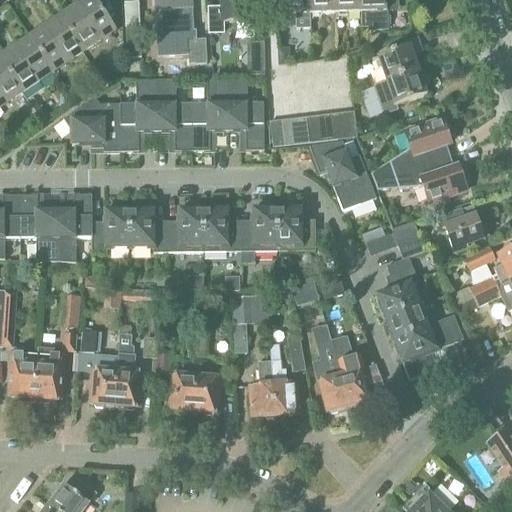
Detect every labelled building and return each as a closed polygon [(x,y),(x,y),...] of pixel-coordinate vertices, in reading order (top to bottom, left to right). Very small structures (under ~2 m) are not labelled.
[(193,29),(191,0),(155,0),(157,13),(163,12),(163,23),(175,22),(176,43),(166,44),(166,58),(187,57),(188,67),(207,66),(206,42),(191,42),(190,29),(193,29)] [(249,0),(221,0),(221,10),(209,10),(209,35),(223,35),(223,25),(250,24),(249,0)] [(296,31),(310,31),(309,0),(275,0),(277,13),(283,13),(283,16),(295,16),(295,22),(296,22),(296,31)] [(334,0),(309,0),(310,31),(312,31),(312,15),(333,14),(334,14),(334,0)] [(334,0),(334,14),(333,14),(334,21),(337,21),(337,15),(359,14),(360,14),(359,0),(334,0)] [(390,18),(386,18),(386,13),(385,0),(359,0),(360,14),(359,14),(359,20),(359,30),(368,30),(368,34),(387,33),(386,27),(391,27),(390,18)] [(64,66),(100,41),(97,37),(110,28),(92,2),(77,12),(75,9),(45,30),(47,33),(15,55),(13,51),(0,59),(0,103),(3,107),(38,84),(35,79),(61,61),(64,66)] [(126,31),(127,61),(142,60),(140,30),(126,31)] [(418,72),(413,56),(418,54),(414,41),(400,45),(402,50),(371,60),(373,63),(378,61),(386,83),(418,72)] [(286,53),(286,50),(277,51),(278,68),(290,67),(290,53),(286,53)] [(99,89),(108,84),(95,63),(86,69),(99,89)] [(248,78),(265,77),(264,65),(253,66),(247,66),(248,78)] [(386,83),(374,87),(384,115),(397,111),(395,107),(427,97),(418,72),(386,83)] [(176,82),(156,83),(157,135),(175,134),(175,154),(192,154),(192,106),(176,106),(176,82)] [(207,106),(192,106),(192,154),(210,154),(210,134),(228,134),(227,82),(207,82),(207,106)] [(227,82),(228,134),(246,134),(246,154),(264,154),(264,106),(248,106),(247,82),(227,82)] [(136,107),(121,107),(121,155),(139,155),(139,135),(157,135),(156,83),(136,83),(136,107)] [(121,155),(121,107),(100,107),(95,100),(63,122),(72,135),(72,147),(91,147),(91,152),(104,152),(104,155),(121,155)] [(40,131),(49,124),(36,105),(27,111),(40,131)] [(341,115),(345,141),(357,139),(354,113),(341,115)] [(341,115),(330,116),(333,142),(345,141),(341,115)] [(330,116),(317,118),(321,144),(333,142),(330,116)] [(321,144),(317,118),(305,120),(309,146),(321,144)] [(305,120),(293,121),(297,147),(309,146),(305,120)] [(297,147),(293,121),(282,123),(285,148),(297,147)] [(394,177),(447,160),(443,147),(450,145),(448,139),(447,139),(445,133),(448,132),(444,125),(443,125),(442,122),(423,128),(421,124),(410,131),(411,132),(404,134),(410,150),(389,164),(394,177)] [(285,148),(282,123),(270,124),(273,150),(285,148)] [(343,144),(309,149),(320,177),(327,174),(343,214),(377,201),(360,157),(349,161),(343,144)] [(451,171),(447,160),(394,177),(398,191),(423,189),(428,205),(466,192),(465,189),(466,189),(464,181),(461,181),(459,175),(461,175),(458,169),(451,171)] [(374,184),(384,181),(381,170),(371,176),(374,184)] [(384,181),(374,184),(378,193),(388,192),(384,181)] [(2,218),(0,217),(0,262),(5,263),(5,242),(20,241),(20,198),(2,198),(2,218)] [(38,198),(20,198),(20,241),(36,241),(36,264),(56,265),(56,217),(38,217),(38,198)] [(74,217),(56,217),(56,265),(76,266),(76,241),(92,241),(92,256),(93,256),(92,228),(92,198),(73,198),(74,217)] [(469,210),(442,220),(442,231),(445,231),(454,256),(485,245),(483,240),(488,238),(483,222),(477,224),(475,218),(473,219),(469,210)] [(228,211),(204,212),(204,255),(241,255),(241,226),(229,226),(228,211)] [(278,254),(277,211),(253,211),(253,226),(241,226),(241,255),(278,254)] [(302,211),(277,211),(278,254),(316,254),(315,225),(302,225),(302,211)] [(130,250),(130,212),(105,213),(105,227),(92,228),(93,256),(107,256),(107,250),(130,250)] [(167,255),(167,227),(155,227),(155,212),(130,212),(130,250),(154,250),(154,256),(167,255)] [(204,255),(204,212),(179,212),(179,227),(167,227),(167,255),(204,255)] [(398,249),(420,241),(415,228),(393,236),(398,249)] [(366,247),(382,241),(385,239),(382,230),(362,238),(366,247)] [(425,254),(420,241),(398,249),(403,262),(409,260),(425,254)] [(470,275),(496,262),(491,252),(465,264),(470,275)] [(511,282),(511,281),(511,252),(499,258),(503,266),(495,270),(502,286),(511,281),(511,282)] [(386,269),(390,278),(386,280),(390,292),(376,297),(385,321),(421,307),(412,285),(417,283),(412,270),(409,260),(403,262),(386,269)] [(180,279),(168,279),(168,293),(180,293),(180,279)] [(327,284),(318,286),(323,303),(343,297),(339,280),(327,284)] [(491,280),(480,285),(484,294),(496,289),(495,289),(491,280)] [(511,281),(511,282),(511,281),(502,286),(495,289),(496,289),(484,294),(480,285),(468,291),(469,292),(473,301),(477,309),(478,309),(478,310),(479,311),(501,300),(500,298),(499,297),(503,295),(505,298),(511,311),(511,310),(511,281)] [(293,293),(296,307),(319,301),(316,288),(293,293)] [(266,290),(232,296),(232,300),(235,356),(248,356),(246,327),(268,326),(267,298),(266,290)] [(161,293),(123,291),(123,303),(160,305),(161,293)] [(469,292),(465,295),(463,292),(450,298),(456,310),(473,301),(469,292)] [(0,349),(15,350),(17,294),(0,293),(0,349)] [(67,299),(65,330),(79,332),(82,300),(67,299)] [(421,307),(385,321),(394,343),(429,329),(429,328),(421,307)] [(429,329),(394,343),(410,383),(431,374),(425,358),(463,342),(454,319),(429,328),(429,329)] [(334,354),(331,343),(327,327),(316,330),(330,381),(318,384),(326,414),(350,408),(335,354),(334,354)] [(138,411),(140,396),(151,386),(143,378),(144,374),(140,373),(135,368),(136,358),(134,357),(135,350),(132,347),(132,337),(132,331),(131,330),(131,328),(121,328),(121,330),(120,330),(119,337),(119,343),(118,355),(118,359),(117,375),(118,375),(115,409),(120,410),(123,415),(131,415),(135,411),(138,411)] [(95,356),(96,335),(83,334),(81,355),(95,356)] [(76,337),(64,336),(63,336),(62,354),(76,355),(77,338),(75,338),(76,337)] [(287,339),(292,375),(305,373),(300,337),(287,339)] [(208,340),(192,339),(190,359),(206,360),(208,340)] [(335,354),(350,408),(373,402),(365,371),(354,374),(345,339),(331,343),(334,354),(335,354)] [(480,365),(487,363),(478,343),(472,346),(480,365)] [(297,385),(286,386),(285,372),(281,373),(278,347),(269,348),(270,364),(275,419),(299,417),(297,385)] [(37,352),(37,358),(34,405),(48,407),(48,402),(59,403),(63,358),(53,357),(54,353),(37,352)] [(93,356),(81,355),(78,355),(77,373),(92,374),(90,407),(93,408),(96,413),(104,413),(107,409),(115,409),(118,375),(117,375),(118,359),(93,357),(93,356)] [(34,405),(37,363),(23,362),(23,357),(12,356),(9,399),(19,400),(19,404),(34,405)] [(170,379),(171,358),(157,357),(156,378),(170,379)] [(275,419),(270,364),(258,365),(260,388),(248,389),(251,420),(275,419)] [(194,414),(197,380),(172,378),(169,412),(174,412),(177,417),(185,418),(188,413),(194,414)] [(197,380),(194,414),(202,414),(205,419),(213,420),(216,415),(218,415),(220,382),(197,380)] [(511,438),(508,433),(488,447),(505,470),(498,475),(508,489),(511,485),(511,438)] [(418,489),(411,482),(402,491),(410,498),(418,489)] [(62,486),(46,507),(52,511),(84,511),(96,496),(82,485),(75,495),(62,486)] [(441,488),(434,496),(425,487),(408,505),(415,511),(451,511),(458,505),(441,488)] [(138,511),(139,496),(127,495),(125,511),(138,511)]
